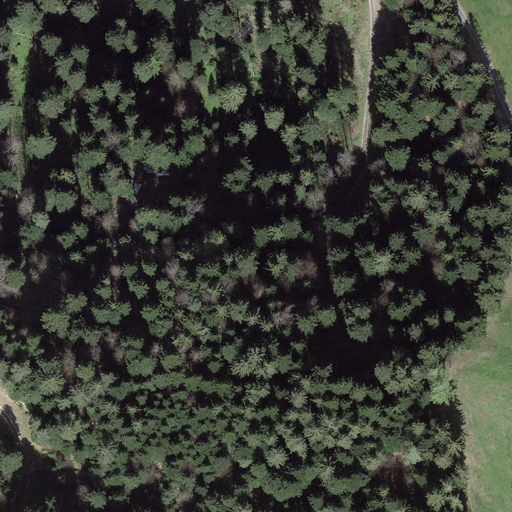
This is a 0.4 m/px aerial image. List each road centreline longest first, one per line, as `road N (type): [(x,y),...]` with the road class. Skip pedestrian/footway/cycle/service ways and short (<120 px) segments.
road 1 (track): [(0,301),(39,308),(79,293),(107,264),(142,187),(157,180),(261,225),(296,223),(331,207),(363,151),(372,0)]
road 2 (track): [(452,0),(511,112)]
